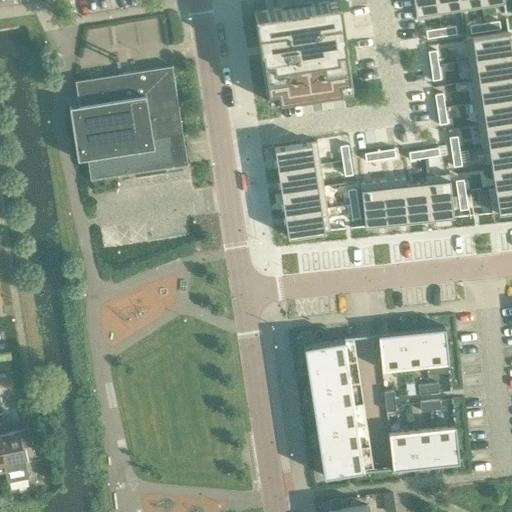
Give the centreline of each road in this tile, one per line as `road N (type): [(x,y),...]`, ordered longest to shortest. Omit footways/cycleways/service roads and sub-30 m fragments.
road 1 (residential): [(244,295),(195,0)]
road 2 (residential): [(244,295),(511,267)]
road 3 (residential): [(273,511),(244,295)]
